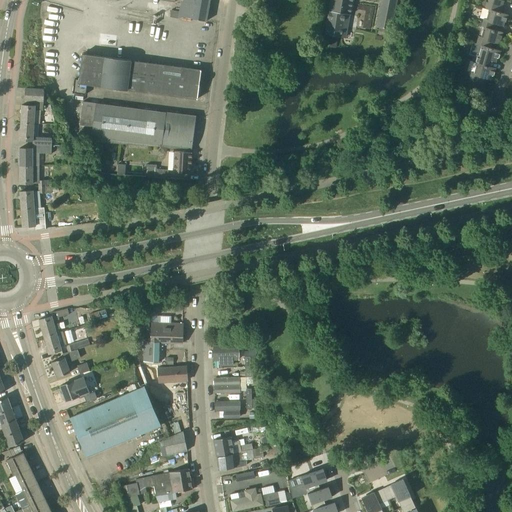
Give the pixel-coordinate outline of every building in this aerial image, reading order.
[(183,0),(180,5),(178,18),(182,17),(191,18),(207,21),(209,6),(210,0),(183,0)] [(351,15),(353,0),(331,0),(326,34),(345,38),(347,28),(343,27),(345,14),(351,15)] [(396,0),(381,0),(377,27),(391,30),(396,0)] [(500,6),(488,3),(486,2),(484,8),(489,9),(500,12),(502,6),(500,6)] [(482,26),(484,27),(493,29),(495,24),(503,26),(504,21),(506,22),(508,15),(500,12),(489,9),(486,19),(484,18),(482,26)] [(489,41),(498,44),(499,39),(501,39),(503,32),(493,29),(484,27),(481,37),(479,36),(477,44),(488,47),(489,41)] [(474,62),(476,63),(486,66),(488,60),(496,62),(497,58),(499,58),(501,50),(488,47),(477,44),(473,43),(469,54),(476,56),(474,62)] [(75,79),(73,93),(86,95),(87,85),(187,98),(198,99),(201,70),(83,54),(79,80),(75,79)] [(482,77),(491,80),(492,75),(493,75),(495,68),(486,66),(476,63),(474,73),(469,72),(466,85),(481,89),(483,84),(481,83),(482,77)] [(43,109),(44,90),(26,89),(25,101),(36,101),(35,106),(22,105),(21,123),(34,124),(35,109),(43,109)] [(83,101),(80,125),(93,127),(91,141),(191,149),(196,116),(83,101)] [(33,136),(34,124),(21,123),(20,140),(33,141),(33,144),(52,145),(52,137),(33,136)] [(52,153),(52,145),(33,144),(33,148),(20,148),(20,166),(33,166),(40,166),(40,153),(52,153)] [(175,152),(174,172),(191,173),(192,152),(175,152)] [(147,165),(146,177),(168,178),(168,170),(157,169),(157,165),(147,165)] [(40,180),(40,166),(33,166),(20,166),(20,184),(33,184),(39,184),(39,187),(50,186),(50,180),(45,180),(40,180)] [(40,193),(46,193),(52,193),(52,186),(50,186),(39,187),(39,190),(33,191),(20,192),(21,209),(41,208),(40,193)] [(36,226),(42,225),(42,229),(49,228),(48,222),(42,222),(41,212),(50,211),(50,207),(41,208),(21,209),(23,227),(36,226)] [(154,312),(155,306),(142,306),(142,312),(143,320),(151,321),(152,312),(154,312)] [(39,320),(44,337),(57,333),(53,321),(60,319),(59,317),(69,314),(68,308),(50,313),(51,316),(39,320)] [(101,319),(99,312),(89,315),(91,322),(101,319)] [(159,343),(183,343),(183,324),(152,323),(152,342),(159,342),(159,343)] [(62,350),(59,341),(73,337),(71,329),(57,333),(44,337),(49,353),(62,350)] [(68,352),(78,349),(90,345),(88,339),(66,346),(68,352)] [(158,363),(159,343),(159,342),(152,342),(144,342),(144,361),(145,361),(145,362),(158,363)] [(241,347),(215,347),(215,362),(241,362),(241,347)] [(68,352),(63,354),(64,357),(52,362),(57,377),(71,372),(67,363),(81,358),(78,349),(68,352)] [(80,374),(90,371),(88,365),(87,363),(77,366),(80,374)] [(159,383),(187,381),(186,366),(157,368),(159,383)] [(240,369),(214,370),(215,379),(241,378),(240,369)] [(76,387),(84,383),(93,380),(90,371),(80,374),(82,378),(61,386),(64,393),(63,394),(64,398),(65,398),(66,401),(80,396),(76,387)] [(144,387),(141,389),(138,383),(128,388),(130,393),(70,418),(71,421),(77,435),(76,436),(78,440),(79,440),(85,455),(86,457),(160,426),(144,387)] [(240,384),(216,386),(216,396),(241,395),(240,384)] [(87,402),(97,398),(95,392),(84,396),(87,402)] [(0,412),(12,408),(8,397),(0,399),(0,412)] [(239,405),(214,406),(215,414),(239,414),(239,405)] [(0,419),(2,424),(16,419),(12,408),(0,412),(0,419)] [(6,435),(20,430),(16,419),(2,424),(6,435)] [(0,437),(0,443),(8,440),(10,446),(24,441),(20,430),(6,435),(1,437),(0,437)] [(183,431),(159,442),(163,456),(188,451),(184,431),(183,431)] [(251,450),(253,449),(252,444),(240,446),(239,441),(239,440),(239,441),(232,442),(230,436),(214,439),(217,456),(240,452),(251,450)] [(253,449),(251,450),(254,459),(264,457),(262,447),(253,449)] [(14,476),(31,468),(24,452),(6,460),(14,476)] [(246,460),(242,461),(240,452),(217,456),(217,457),(218,471),(219,471),(219,470),(235,467),(247,465),(246,460)] [(316,471),(302,476),(308,493),(320,489),(318,483),(327,480),(322,467),(316,469),(316,471)] [(23,490),(40,482),(38,483),(31,468),(14,476),(16,476),(23,490)] [(125,509),(126,511),(138,511),(137,506),(140,505),(138,495),(139,495),(139,494),(147,493),(146,487),(155,486),(156,496),(158,503),(177,499),(176,492),(193,489),(189,468),(171,472),(136,479),(137,483),(119,486),(121,497),(123,497),(125,509)] [(398,481),(382,489),(388,500),(396,496),(401,508),(413,502),(403,480),(398,482),(398,481)] [(30,505),(45,498),(38,483),(40,482),(23,490),(30,505)] [(320,489),(308,493),(314,510),(326,506),(326,505),(324,500),(332,497),(329,486),(320,489)] [(233,511),(263,504),(266,504),(264,495),(261,496),(261,494),(257,495),(255,488),(245,491),(245,492),(239,493),(240,498),(231,500),(233,511)] [(367,497),(363,499),(368,511),(382,511),(379,504),(388,500),(382,489),(367,496),(367,497)] [(266,506),(280,503),(278,492),(264,495),(266,504),(266,506)] [(52,511),(45,498),(30,505),(30,506),(23,509),(24,511),(52,511)] [(326,506),(314,510),(314,511),(337,511),(334,502),(326,505),(326,506)] [(403,511),(417,511),(413,502),(401,508),(403,511)]
